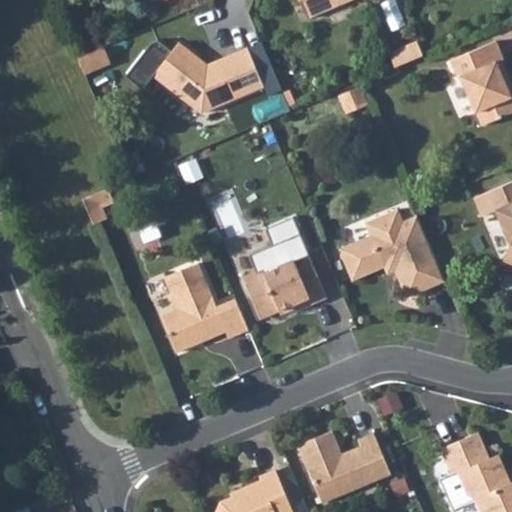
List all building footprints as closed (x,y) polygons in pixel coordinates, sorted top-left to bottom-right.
[(351,0),(298,0),(306,19),(351,0)] [(416,38),(386,50),(389,60),(394,68),(423,55),(416,38)] [(462,78),(483,127),(511,114),(511,101),(504,82),(511,79),(504,61),(507,60),(499,40),(451,60),(459,79),(462,78)] [(263,89),(246,51),(205,67),(198,63),(200,58),(177,41),(152,76),(203,114),(263,89)] [(104,46),(78,58),(85,75),(112,63),(104,46)] [(497,211),(511,246),(504,263),(511,266),(511,182),(475,198),(482,217),(497,211)] [(117,218),(112,207),(123,203),(116,186),(86,199),(98,227),(117,218)] [(400,208),(368,221),(374,234),(339,249),(354,282),(396,265),(410,297),(446,282),(418,216),(405,221),(400,208)] [(292,306),(293,310),(310,303),(312,306),(328,299),(311,256),(266,276),(263,270),(244,279),(261,319),(292,306)] [(198,265),(163,280),(176,310),(160,316),(176,354),(198,344),(197,340),(226,328),(229,337),(250,329),(236,299),(216,307),(198,265)] [(391,471),(373,430),(358,437),(360,444),(350,448),(348,456),(342,459),(330,430),(297,444),(321,501),(391,471)] [(458,472),(467,493),(477,497),(483,511),(511,511),(511,480),(511,481),(500,454),(490,458),(478,432),(442,448),(452,474),(458,472)] [(292,511),(287,498),(274,470),(258,477),(260,482),(242,491),(243,494),(219,503),(215,511),(292,511)]
